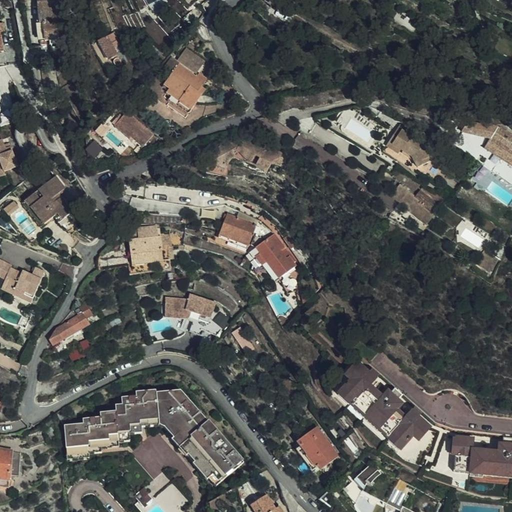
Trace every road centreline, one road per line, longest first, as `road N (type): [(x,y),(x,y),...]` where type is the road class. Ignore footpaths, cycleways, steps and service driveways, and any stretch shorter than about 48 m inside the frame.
road 1 (residential): [(313,511),(200,373),(176,361),(134,369),(0,428)]
road 2 (track): [(275,0),(411,67),(511,84)]
